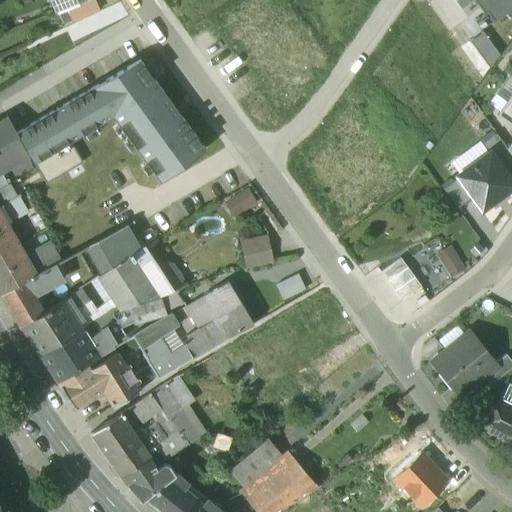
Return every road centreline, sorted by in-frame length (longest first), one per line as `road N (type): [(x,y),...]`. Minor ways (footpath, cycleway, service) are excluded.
road 1 (residential): [(394,353),(257,161)]
road 2 (residential): [(257,161),(308,125),(392,0)]
road 3 (secondary): [(123,511),(65,449),(0,344)]
road 4 (residential): [(257,161),(139,0)]
road 5 (residential): [(511,491),(443,423),(394,353)]
road 6 (unclassified): [(394,353),(511,254)]
